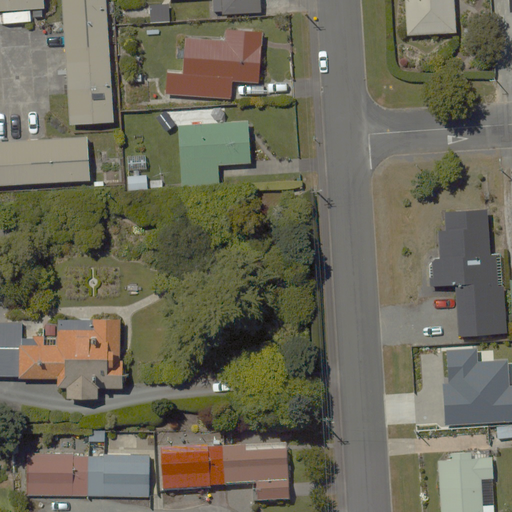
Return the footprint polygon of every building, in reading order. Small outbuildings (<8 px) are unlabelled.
[(44,0),(0,0),(0,10),(45,8),(44,0)] [(108,0),(63,0),(73,124),(117,121),(108,0)] [(257,0),(214,0),(215,10),(258,8),(257,0)] [(405,0),(407,35),(458,32),(456,0),(405,0)] [(256,80),(261,38),(186,29),(178,93),(228,99),(231,77),(256,80)] [(249,119),(180,123),(184,187),(219,185),(218,163),(252,161),(249,119)] [(87,135),(0,140),(0,184),(90,179),(87,135)] [(147,151),(126,153),(127,172),(148,170),(147,151)] [(148,175),(128,176),(129,192),(149,190),(148,175)] [(454,282),(456,332),(503,330),(500,248),(488,249),(486,205),(442,206),(443,229),(438,229),(439,257),(428,257),(429,283),(454,282)] [(26,320),(0,318),(0,373),(56,377),(55,382),(65,383),(65,394),(97,395),(98,384),(119,385),(123,313),(89,311),(89,324),(58,322),(57,341),(45,340),(46,335),(25,333),(26,320)] [(224,446),(226,485),(256,484),(257,502),(288,500),(285,443),(224,446)] [(226,485),(224,446),(160,450),(162,489),(226,485)] [(439,511),(491,511),(491,502),(483,502),(482,478),(490,478),(489,447),(449,448),(449,457),(437,458),(439,511)] [(88,494),(88,453),(28,452),(27,494),(88,494)] [(88,453),(88,494),(150,495),(151,453),(88,453)]
